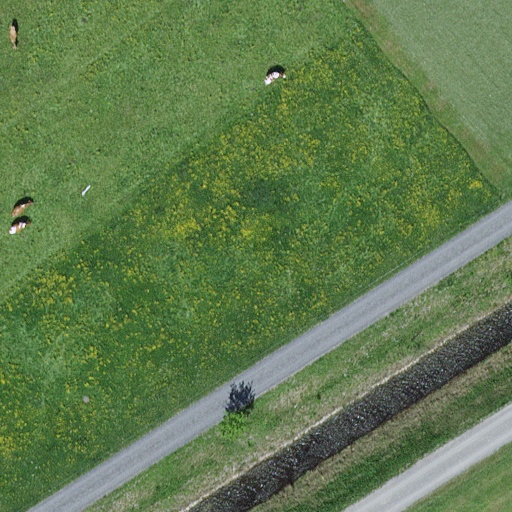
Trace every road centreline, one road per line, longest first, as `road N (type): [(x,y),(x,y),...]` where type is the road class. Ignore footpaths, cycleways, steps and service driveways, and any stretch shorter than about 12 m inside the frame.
road 1 (track): [(52,511),(511,220)]
road 2 (track): [(380,511),(511,426)]
